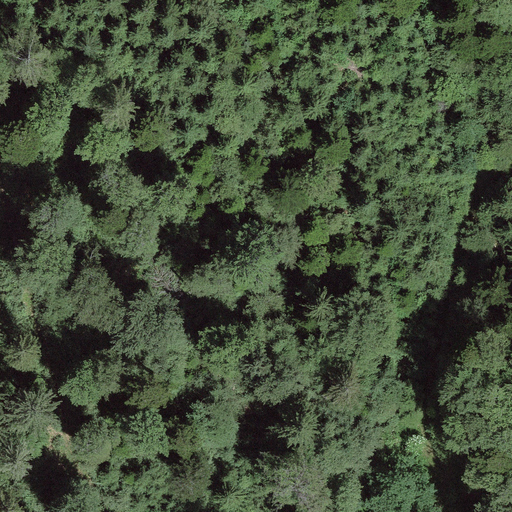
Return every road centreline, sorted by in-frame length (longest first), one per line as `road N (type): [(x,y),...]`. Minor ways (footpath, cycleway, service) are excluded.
road 1 (track): [(0,137),(101,511)]
road 2 (track): [(442,511),(427,432),(434,314),(461,228),(511,158)]
